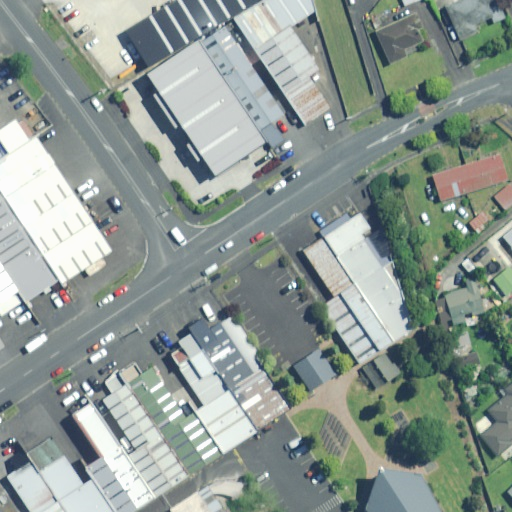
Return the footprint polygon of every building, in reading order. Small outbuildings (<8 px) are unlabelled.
[(178,0),(126,32),(147,66),(257,0),(178,0)] [(144,0),(151,8),(161,0),(144,0)] [(276,0),(240,24),(310,128),(334,111),(314,82),(321,76),(296,33),(318,18),(311,0),(276,0)] [(495,23),(506,19),(498,0),(465,0),(448,7),(460,40),(478,33),(475,25),(492,18),(495,23)] [(404,51),(422,44),(415,30),(421,27),(416,17),(377,34),(391,66),(407,58),(404,51)] [(146,81),(212,183),(280,140),(269,124),(283,115),(228,29),(146,81)] [(28,139),(0,158),(0,203),(54,282),(103,249),(28,139)] [(508,182),(499,155),(433,176),(441,203),(508,182)] [(511,206),(511,184),(494,197),(505,212),(511,206)] [(21,305),(54,282),(0,203),(0,273),(12,290),(21,305)] [(484,212),(470,221),(477,232),(491,222),(484,212)] [(312,306),(351,367),(407,334),(391,277),(352,217),(293,255),(322,299),(312,306)] [(511,230),(502,239),(511,250),(511,230)] [(511,292),(511,267),(494,281),(506,297),(511,292)] [(0,298),(12,290),(0,273),(0,298)] [(454,326),(467,322),(465,315),(471,313),(472,317),(486,312),(474,276),(465,279),(468,288),(444,296),(454,326)] [(184,342),(247,438),(281,416),(218,320),(184,342)] [(186,414),(215,459),(247,438),(184,342),(180,335),(159,349),(197,407),(186,414)] [(327,379),(311,354),(287,370),(303,395),(327,379)] [(401,375),(387,354),(363,369),(377,390),(401,375)] [(122,386),(183,480),(215,459),(186,414),(179,419),(147,370),(122,386)] [(511,381),(502,390),(504,393),(486,409),(489,413),(497,423),(484,435),(481,437),(498,456),(511,444),(511,381)] [(119,460),(147,503),(183,480),(122,386),(96,402),(130,453),(119,460)] [(75,470),(102,511),(133,511),(147,503),(119,460),(84,407),(66,419),(92,460),(75,470)] [(29,476),(52,511),(102,511),(75,470),(64,453),(29,476)] [(52,511),(29,476),(23,466),(2,479),(23,511),(52,511)] [(432,511),(408,474),(370,478),(353,510),(353,511),(432,511)] [(216,511),(200,487),(165,510),(166,511),(216,511)]
